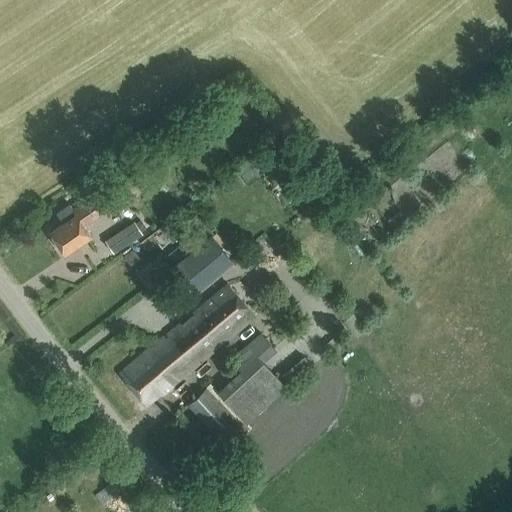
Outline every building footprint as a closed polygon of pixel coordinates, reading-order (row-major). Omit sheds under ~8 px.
[(92,194),(73,206),(70,202),(56,211),(62,221),(50,229),(65,252),(90,235),(84,224),(104,211),(92,194)] [(134,220),(105,240),(113,251),(142,232),(134,220)] [(195,290),(231,260),(210,232),(173,262),(195,290)] [(227,282),(121,372),(148,403),(254,314),(227,282)] [(232,356),(235,359),(241,367),(219,391),(211,382),(188,403),(228,446),(250,426),(246,421),(285,385),(260,357),(274,346),(261,332),(232,356)] [(284,409),(276,420),(286,427),(294,416),(284,409)]
